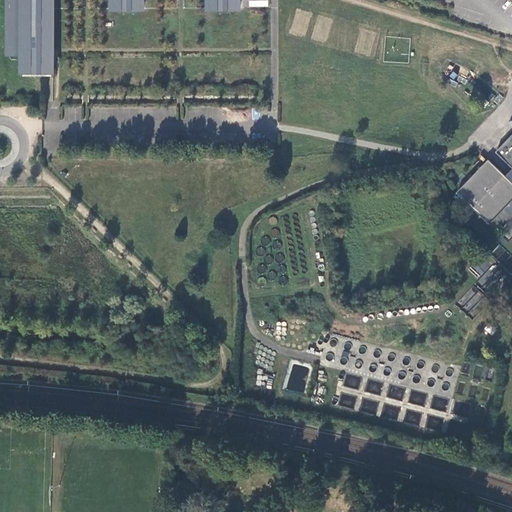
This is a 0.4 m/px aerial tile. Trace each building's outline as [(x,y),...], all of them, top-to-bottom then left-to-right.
[(25,76),(53,76),(52,0),(114,0),(114,9),(143,9),(142,0),(210,0),(210,9),(239,9),(238,0),(9,0),(10,11),(11,47),(25,47),(25,76)] [(511,136),(497,151),(497,152),(497,153),(511,167),(511,136)] [(511,180),(490,159),(463,187),(496,219),(511,202),(511,180)] [(478,254),(472,272),(481,275),(477,286),(496,294),(504,272),(490,266),(492,259),(478,254)] [(465,296),(474,302),(479,296),(470,289),(465,296)] [(467,447),(475,454),(487,442),(478,435),(467,447)]
